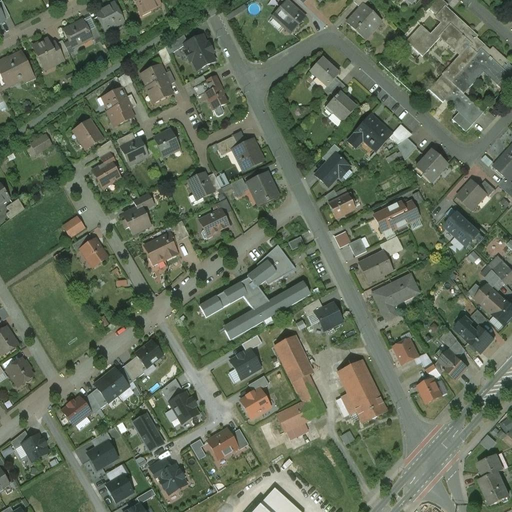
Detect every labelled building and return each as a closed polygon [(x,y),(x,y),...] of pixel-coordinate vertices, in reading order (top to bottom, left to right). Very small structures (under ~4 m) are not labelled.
[(132,0),(138,12),(145,9),(148,10),(149,12),(160,6),(156,0),(132,0)] [(367,0),(353,0),(352,3),(359,9),(362,6),(367,0)] [(440,0),(436,0),(428,9),(437,17),(447,6),(440,0)] [(304,18),(285,1),(274,14),(286,25),(284,27),(291,33),(304,18)] [(0,2),(0,12),(4,20),(10,17),(2,2),(0,2)] [(114,4),(95,14),(104,32),(122,23),(123,22),(119,14),(114,4)] [(359,9),(346,24),(364,41),(381,23),(362,6),(359,9)] [(125,11),(119,14),(123,22),(122,23),(126,30),(133,27),(125,11)] [(430,35),(421,27),(406,43),(422,58),(441,37),(461,55),(442,76),(450,84),(483,48),(468,35),(471,33),(449,13),(430,35)] [(77,27),(75,26),(72,27),(72,28),(65,32),(64,31),(63,32),(71,47),(73,46),(74,46),(79,44),(79,43),(90,38),(90,37),(87,32),(82,22),(81,22),(82,23),(80,24),(79,25),(77,27)] [(95,28),(87,32),(90,37),(90,38),(92,42),(100,38),(95,28)] [(183,36),(169,46),(174,53),(184,46),(187,44),(183,36)] [(187,44),(184,46),(187,52),(184,53),(185,54),(184,57),(186,61),(189,62),(189,63),(191,61),(196,71),(214,62),(202,37),(187,44)] [(46,40),(32,48),(42,68),(50,64),(53,65),(53,66),(63,61),(55,46),(54,46),(50,48),(46,40)] [(62,42),(54,46),(55,46),(63,61),(70,58),(62,42)] [(483,48),(450,84),(442,76),(434,84),(448,97),(451,93),(453,96),(458,91),(463,95),(473,85),(469,82),(482,69),(504,90),(509,85),(511,82),(511,69),(507,65),(506,67),(500,63),(503,60),(492,51),(489,54),(483,48)] [(8,60),(0,60),(0,87),(18,79),(18,80),(19,80),(21,81),(22,82),(24,82),(25,82),(27,82),(28,82),(34,79),(21,53),(8,60)] [(338,75),(322,60),(311,73),(327,87),(332,81),(338,75)] [(159,66),(143,74),(146,79),(143,81),(147,88),(145,89),(166,79),(164,75),(164,74),(162,74),(159,66)] [(175,83),(169,72),(164,75),(166,79),(169,86),(175,83)] [(127,74),(118,78),(122,88),(131,84),(127,74)] [(202,77),(188,84),(191,89),(200,85),(205,82),(202,77)] [(205,82),(210,92),(205,95),(213,111),(226,105),(222,96),(223,95),(215,77),(205,82)] [(166,79),(145,89),(150,98),(152,97),(155,103),(171,95),(167,87),(169,86),(166,79)] [(327,87),(323,92),(328,96),(329,95),(337,86),(332,81),(327,87)] [(205,82),(200,85),(191,89),(196,99),(205,95),(210,92),(205,82)] [(337,86),(329,95),(335,100),(339,96),(346,88),(340,83),(337,86)] [(448,97),(434,84),(428,91),(442,103),(446,99),(460,112),(463,114),(461,116),(471,126),(483,114),(463,95),(458,91),(453,96),(451,93),(448,97)] [(504,90),(492,104),(497,108),(511,91),(511,87),(509,85),(504,90)] [(116,92),(115,91),(108,94),(109,95),(105,97),(107,103),(104,104),(104,105),(108,112),(107,113),(128,103),(125,98),(124,97),(120,90),(116,92)] [(105,96),(97,100),(100,107),(104,105),(104,104),(107,103),(105,97),(105,96)] [(131,96),(125,98),(128,103),(131,109),(136,107),(131,96)] [(350,106),(339,96),(335,100),(325,111),(331,116),(333,114),(342,123),(355,109),(350,105),(350,106)] [(128,103),(107,113),(111,122),(114,120),(117,126),(133,118),(129,110),(131,109),(128,103)] [(471,126),(461,116),(463,114),(460,112),(452,120),(465,133),(471,126)] [(390,136),(369,115),(351,134),(372,154),(390,136)] [(89,121),(75,130),(79,135),(77,136),(86,150),(101,140),(89,121)] [(398,127),(390,136),(390,137),(387,141),(393,147),(410,137),(398,127)] [(169,131),(160,136),(159,138),(154,141),(162,157),(162,158),(172,154),(171,151),(179,147),(175,139),(173,140),(169,131)] [(132,134),(116,141),(120,149),(135,141),(132,134)] [(40,159),(55,150),(46,135),(32,143),(40,159)] [(233,137),(216,145),(221,156),(232,151),(238,148),(233,137)] [(407,140),(397,147),(404,162),(417,150),(407,140)] [(135,141),(120,149),(127,163),(132,160),(134,164),(147,157),(144,151),(142,150),(141,150),(137,141),(136,142),(135,141)] [(154,141),(147,144),(155,160),(162,157),(154,141)] [(252,141),(238,148),(232,151),(242,172),(263,162),(252,141)] [(109,142),(94,152),(99,159),(114,149),(111,144),(109,142)] [(322,159),(327,164),(335,155),(336,156),(340,151),(334,146),(322,159)] [(511,148),(494,168),(509,182),(511,178),(511,148)] [(114,149),(99,159),(104,167),(110,163),(111,164),(119,160),(114,149)] [(432,152),(415,170),(423,177),(422,178),(430,185),(447,166),(432,152)] [(396,154),(385,160),(388,164),(399,159),(397,155),(396,154)] [(327,164),(315,177),(328,188),(338,177),(341,179),(349,170),(347,167),(348,166),(336,156),(335,155),(327,164)] [(104,167),(100,169),(98,169),(91,172),(101,188),(108,183),(112,184),(112,182),(119,178),(111,164),(110,163),(104,167)] [(213,174),(206,178),(213,193),(220,190),(213,174)] [(266,174),(246,184),(258,207),(277,197),(266,174)] [(204,176),(195,180),(195,179),(187,183),(194,196),(195,195),(200,197),(201,199),(213,193),(206,178),(204,176)] [(241,179),(230,185),(235,195),(246,189),(241,179)] [(472,182),(457,198),(470,210),(472,208),(474,208),(477,205),(477,203),(484,195),(485,194),(479,189),(472,182)] [(495,191),(485,182),(479,189),(485,194),(484,195),(488,198),(495,191)] [(511,187),(507,183),(502,189),(511,198),(511,187)] [(0,185),(0,204),(9,199),(0,185)] [(333,191),(324,198),(328,206),(329,206),(328,205),(338,200),(333,191)] [(418,193),(412,196),(416,203),(421,200),(418,193)] [(148,195),(133,203),(136,209),(140,207),(142,212),(154,206),(148,195)] [(338,200),(328,205),(329,206),(336,220),(341,218),(342,220),(346,218),(345,216),(355,211),(353,207),(355,206),(350,195),(338,200)] [(18,200),(6,208),(9,213),(5,215),(9,220),(24,210),(18,200)] [(226,200),(215,206),(218,212),(220,211),(222,216),(231,212),(226,200)] [(400,203),(373,217),(381,233),(390,228),(392,232),(418,219),(410,203),(402,207),(400,203)] [(136,209),(129,212),(130,214),(123,217),(125,221),(122,222),(126,229),(128,228),(132,235),(143,230),(142,228),(148,224),(142,212),(140,207),(136,209)] [(218,212),(199,221),(204,232),(208,230),(211,236),(228,228),(224,220),(223,220),(221,217),(222,216),(220,211),(218,212)] [(469,225),(458,214),(444,229),(456,239),(469,225)] [(79,219),(64,229),(71,241),(87,231),(79,219)] [(181,222),(169,228),(176,243),(188,237),(181,222)] [(479,235),(469,225),(456,239),(467,249),(479,235)] [(346,232),(334,237),(339,249),(351,244),(346,232)] [(169,235),(144,247),(149,259),(153,257),(156,264),(163,261),(163,262),(176,255),(172,246),(174,245),(169,235)] [(87,236),(72,246),(76,254),(80,251),(79,251),(91,243),(87,236)] [(300,238),(288,244),(291,252),(303,246),(300,238)] [(396,238),(382,245),(387,256),(401,249),(396,238)] [(360,240),(348,245),(354,258),(366,252),(360,240)] [(91,243),(79,251),(80,251),(89,265),(94,262),(100,263),(107,259),(95,241),(91,243)] [(256,266),(259,269),(268,281),(265,283),(268,287),(296,271),(277,247),(256,266)] [(383,254),(358,266),(358,267),(360,266),(369,283),(367,284),(367,285),(392,273),(383,254)] [(503,262),(493,271),(498,277),(508,268),(503,262)] [(511,271),(508,268),(498,277),(506,286),(511,279),(511,271)] [(257,288),(265,283),(268,281),(259,269),(247,278),(248,280),(256,289),(257,288)] [(410,276),(372,295),(386,322),(397,317),(396,317),(393,310),(391,311),(386,302),(392,299),(394,302),(397,305),(422,293),(419,286),(416,288),(410,276)] [(246,296),(256,289),(248,280),(210,302),(207,303),(199,308),(206,319),(243,298),(246,296)] [(297,287),(268,303),(253,312),(229,326),(230,329),(224,332),(230,342),(310,296),(304,286),(299,290),(297,287)] [(504,302),(487,286),(476,299),(493,314),(504,302)] [(268,303),(257,288),(256,289),(246,296),(243,298),(253,312),(268,303)] [(444,304),(451,296),(445,291),(439,300),(444,304)] [(206,301),(207,303),(210,302),(209,301),(216,296),(215,294),(206,301)] [(318,300),(302,309),(307,318),(314,315),(314,314),(322,310),(318,300)] [(493,314),(492,316),(504,327),(511,318),(511,309),(504,302),(493,314)] [(322,310),(314,314),(314,315),(323,332),(341,323),(332,305),(322,310)] [(396,317),(397,317),(386,322),(389,329),(404,321),(401,314),(396,317)] [(468,316),(455,331),(477,350),(490,335),(468,316)] [(1,332),(0,332),(0,352),(2,356),(17,346),(12,340),(13,339),(10,336),(9,335),(8,334),(8,332),(6,329),(1,332)] [(465,352),(448,331),(440,340),(450,349),(448,351),(455,358),(457,360),(465,352)] [(312,374),(294,337),(274,347),(296,393),(311,386),(306,377),(312,374)] [(409,340),(394,348),(402,366),(414,360),(418,358),(409,340)] [(151,341),(133,355),(136,358),(146,371),(163,357),(151,341)] [(251,349),(230,362),(242,383),(263,371),(251,349)] [(455,358),(448,351),(438,362),(446,369),(444,371),(445,372),(456,382),(467,369),(457,360),(455,358)] [(418,358),(414,360),(417,366),(422,364),(422,363),(429,359),(426,354),(418,358)] [(146,371),(136,358),(123,368),(132,383),(144,374),(142,373),(146,371)] [(429,359),(422,363),(422,364),(424,368),(432,363),(429,359)] [(21,360),(6,370),(16,386),(21,383),(27,384),(32,381),(32,377),(33,377),(29,371),(30,370),(27,366),(26,366),(21,360)] [(360,362),(337,373),(348,395),(350,401),(353,406),(356,412),(362,424),(386,413),(360,362)] [(446,369),(438,362),(434,367),(436,370),(440,375),(443,372),(444,373),(445,372),(444,371),(446,369)] [(424,368),(424,369),(428,375),(436,370),(434,367),(432,363),(424,368)] [(128,388),(131,392),(135,388),(132,383),(123,368),(116,373),(128,388)] [(114,370),(103,378),(118,396),(128,388),(116,373),(114,370)] [(103,378),(93,386),(96,390),(107,404),(118,396),(103,378)] [(433,381),(418,388),(426,405),(441,398),(433,381)] [(311,386),(296,393),(302,404),(306,413),(321,406),(311,386)] [(131,392),(128,388),(118,396),(123,403),(133,395),(131,392)] [(261,389),(240,402),(253,424),(275,411),(261,389)] [(107,404),(96,390),(91,394),(100,410),(107,404)] [(91,394),(81,402),(90,413),(90,414),(92,416),(100,410),(91,394)] [(202,418),(189,396),(171,407),(184,429),(202,418)] [(67,408),(61,412),(73,427),(90,414),(90,413),(81,402),(79,399),(73,403),(72,402),(67,407),(67,408)] [(302,404),(276,417),(284,434),(310,421),(306,413),(302,404)] [(321,406),(306,413),(310,421),(324,414),(321,406)] [(353,406),(346,409),(349,416),(356,412),(353,406)] [(158,446),(146,425),(127,435),(140,457),(158,446)] [(229,430),(207,442),(220,464),(242,452),(229,430)] [(14,450),(22,446),(21,446),(30,441),(24,432),(10,443),(14,450)] [(346,445),(354,440),(349,432),(341,437),(346,445)] [(30,441),(21,446),(22,446),(31,463),(48,453),(44,448),(46,447),(43,441),(41,442),(38,436),(30,441)] [(488,451),(496,443),(488,436),(481,443),(488,451)] [(108,444),(86,457),(97,475),(119,463),(108,444)] [(503,470),(508,468),(501,454),(497,456),(503,470)] [(495,456),(477,465),(483,479),(484,479),(497,474),(502,471),(495,456)] [(188,490),(175,467),(171,470),(165,460),(145,470),(153,484),(158,481),(159,484),(157,486),(162,494),(165,493),(169,501),(188,490)] [(0,470),(0,493),(4,491),(3,489),(9,486),(0,470)] [(497,474),(484,479),(483,479),(478,482),(489,507),(508,498),(497,474)] [(124,477),(102,490),(113,508),(135,496),(124,477)] [(298,511),(274,490),(254,511),(298,511)]
